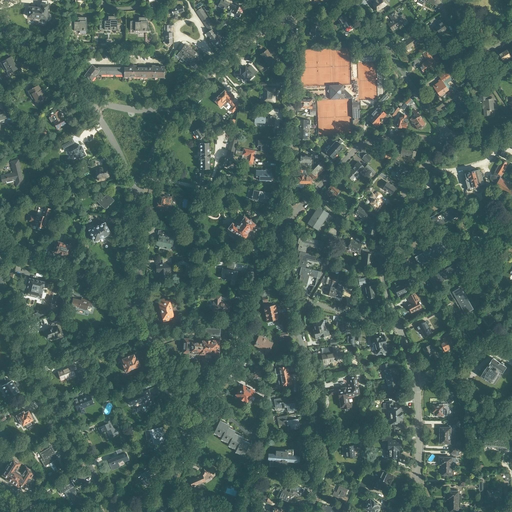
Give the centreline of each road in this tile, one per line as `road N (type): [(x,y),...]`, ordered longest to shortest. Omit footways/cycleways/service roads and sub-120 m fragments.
road 1 (residential): [(0,282),(25,362),(108,511)]
road 2 (residential): [(183,452),(236,356),(258,257),(276,232)]
road 3 (residential): [(294,304),(323,459),(309,511)]
road 4 (residential): [(287,220),(293,18)]
road 5 (residential): [(396,322),(386,290),(389,227),(439,138)]
road 6 (residential): [(287,220),(358,146),(439,138)]
road 7 (residential): [(447,137),(352,0)]
road 8 (residential): [(137,313),(87,278),(0,252)]
road 9 (unknown): [(479,353),(448,298),(421,283),(386,244)]
road 10 (residential): [(183,452),(137,313)]
road 11 (residential): [(178,103),(256,34),(293,18)]
